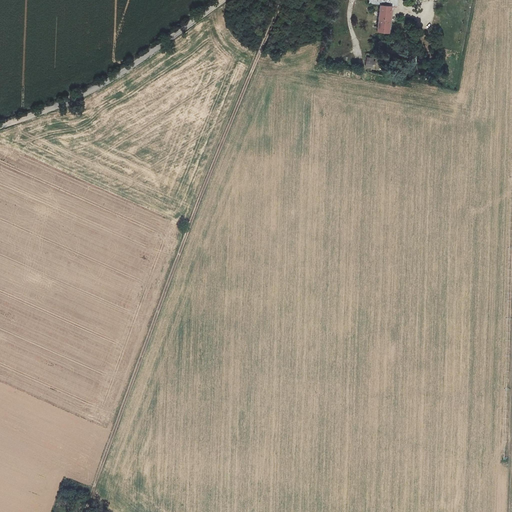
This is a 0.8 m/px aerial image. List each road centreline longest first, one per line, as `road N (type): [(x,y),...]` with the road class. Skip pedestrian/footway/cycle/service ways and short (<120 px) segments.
road 1 (track): [(84,511),(282,0)]
road 2 (unclassified): [(224,0),(96,89),(0,126)]
road 3 (track): [(511,329),(502,511)]
